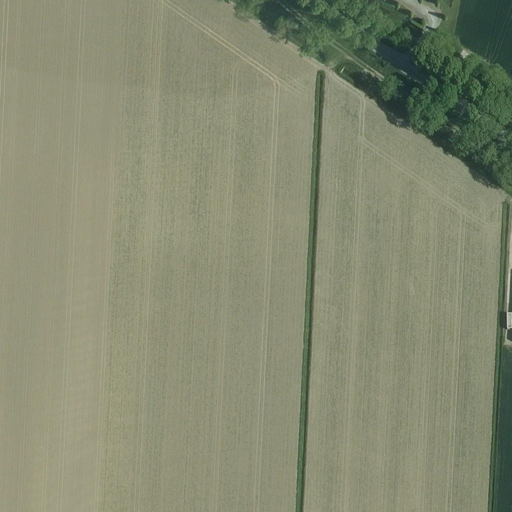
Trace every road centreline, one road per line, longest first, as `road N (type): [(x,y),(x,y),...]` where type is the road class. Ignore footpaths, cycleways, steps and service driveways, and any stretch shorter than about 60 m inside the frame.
road 1 (track): [(276,0),(511,169)]
road 2 (secondary): [(511,141),(309,0)]
road 3 (track): [(326,72),(511,201)]
road 4 (track): [(225,0),(326,72)]
